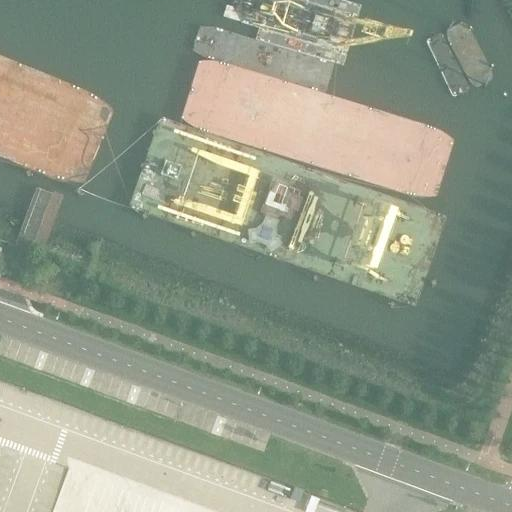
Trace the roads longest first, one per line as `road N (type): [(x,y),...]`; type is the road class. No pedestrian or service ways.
road 1 (unclassified): [(511,509),(0,321)]
road 2 (unknown): [(282,511),(11,410)]
